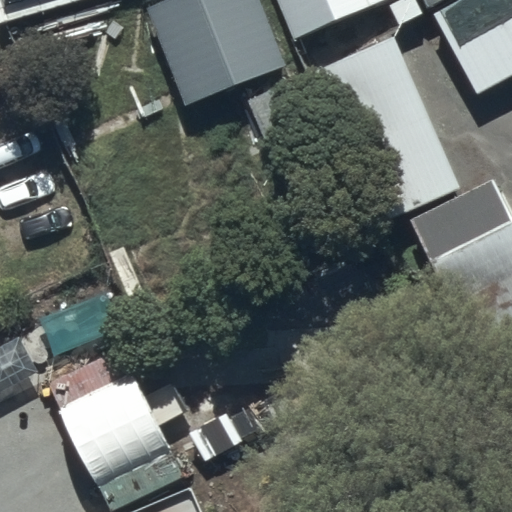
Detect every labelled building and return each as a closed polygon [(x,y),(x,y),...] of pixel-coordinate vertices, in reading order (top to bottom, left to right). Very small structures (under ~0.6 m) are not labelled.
[(260,0),(187,0),(152,14),(190,106),(287,67),(260,0)] [(276,0),(295,43),(393,0),(276,0)] [(511,58),(511,0),(466,0),(501,65),(511,58)] [(395,41),(313,76),(379,227),(461,192),(395,41)] [(293,76),(193,117),(217,176),(272,153),(277,164),(322,146),(293,76)] [(511,350),(511,218),(494,182),(415,223),(486,363),(511,350)]
